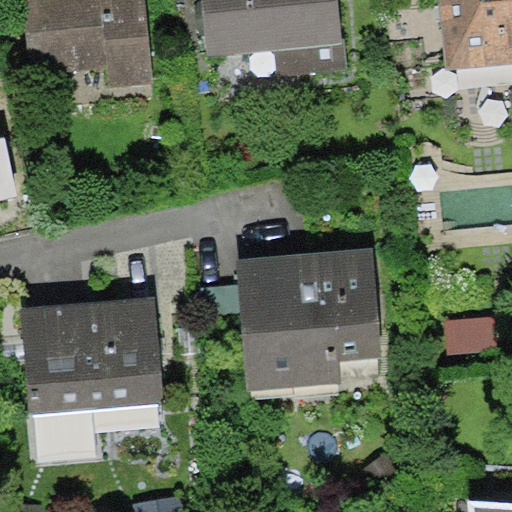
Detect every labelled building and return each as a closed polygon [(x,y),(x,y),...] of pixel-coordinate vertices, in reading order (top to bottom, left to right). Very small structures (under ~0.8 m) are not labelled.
[(148,0),(16,0),(21,70),(99,64),(100,85),(155,81),(148,0)] [(321,0),(189,0),(200,66),(265,56),(270,87),(333,78),(321,0)] [(511,0),(429,0),(439,78),(511,68),(511,0)] [(0,211),(29,205),(12,136),(0,139),(0,211)] [(366,252),(228,266),(240,391),(317,383),(315,362),(376,356),(366,252)] [(151,309),(14,321),(22,418),(160,406),(151,309)] [(511,511),(511,500),(455,498),(456,511),(511,511)]
